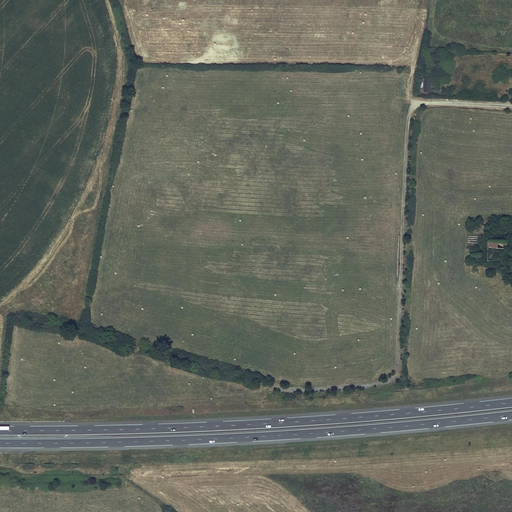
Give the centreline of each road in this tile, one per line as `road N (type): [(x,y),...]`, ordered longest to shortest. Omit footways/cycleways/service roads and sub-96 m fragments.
road 1 (trunk): [(0,443),(282,435),(511,414)]
road 2 (trunk): [(511,402),(306,421),(0,430)]
